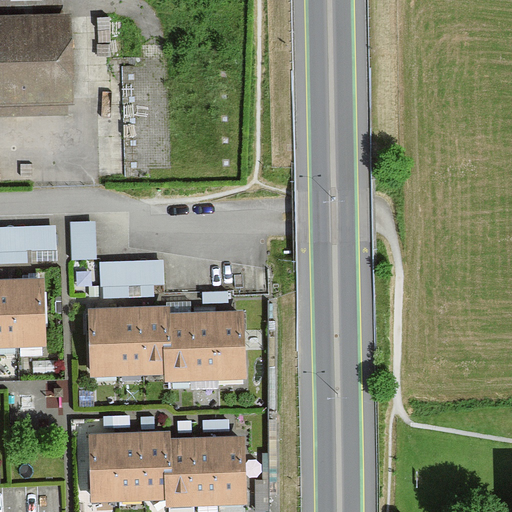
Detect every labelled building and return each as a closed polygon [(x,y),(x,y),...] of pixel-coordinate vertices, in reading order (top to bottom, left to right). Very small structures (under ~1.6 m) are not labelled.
[(66,0),(0,0),(0,115),(75,114),(75,98),(107,98),(106,13),(67,13),(66,0)] [(100,226),(76,227),(77,262),(101,261),(100,226)] [(0,255),(60,254),(59,229),(0,230),(0,255)] [(170,264),(105,267),(106,289),(171,286),(170,264)] [(0,287),(0,355),(62,352),(58,284),(0,287)] [(182,318),(182,305),(95,310),(99,382),(177,378),(177,387),(261,382),(257,314),(182,318)] [(178,442),(178,429),(91,434),(95,506),(173,502),(173,511),(257,506),(253,438),(178,442)]
